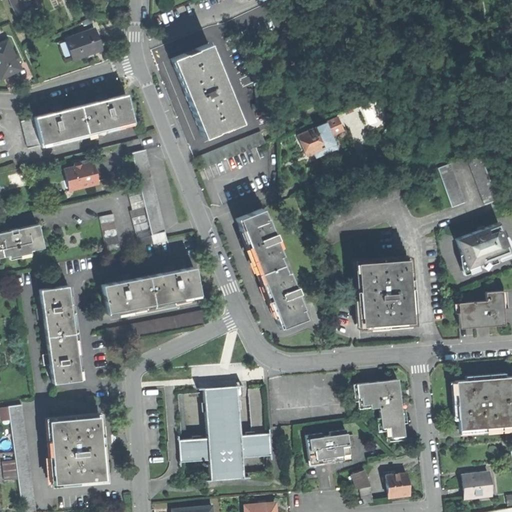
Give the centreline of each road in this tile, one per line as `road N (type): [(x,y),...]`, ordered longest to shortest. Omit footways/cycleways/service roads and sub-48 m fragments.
road 1 (residential): [(241,318),(138,61)]
road 2 (residential): [(241,318),(137,366),(142,511)]
road 3 (residential): [(417,352),(271,360),(241,318)]
road 4 (residential): [(417,352),(433,507)]
road 5 (residential): [(0,101),(138,61)]
